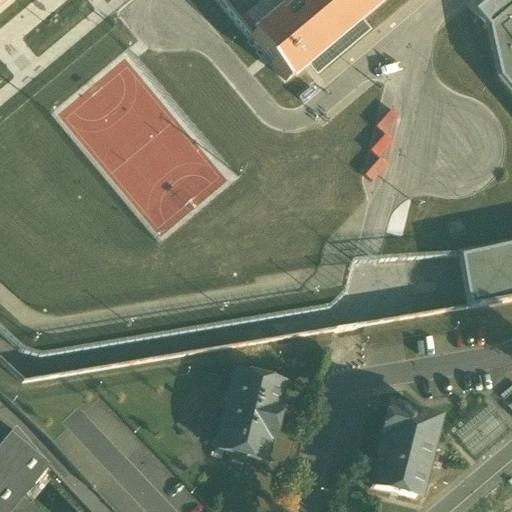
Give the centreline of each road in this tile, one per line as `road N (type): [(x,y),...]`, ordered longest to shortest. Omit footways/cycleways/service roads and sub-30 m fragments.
road 1 (residential): [(511,356),(336,387),(304,511)]
road 2 (residential): [(0,411),(98,511)]
